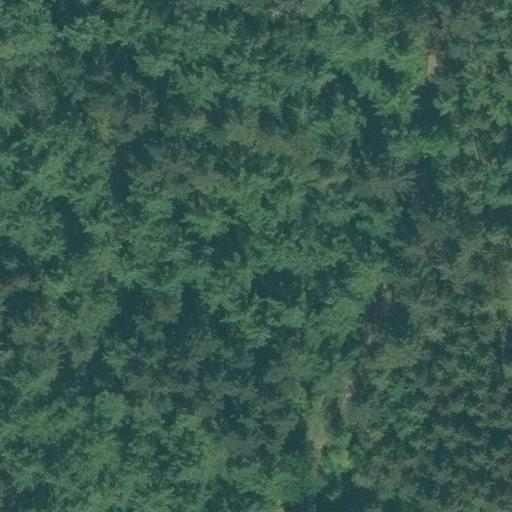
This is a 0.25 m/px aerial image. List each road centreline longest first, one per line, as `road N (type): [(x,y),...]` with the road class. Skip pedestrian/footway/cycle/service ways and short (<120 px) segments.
road 1 (track): [(285,511),(405,223)]
road 2 (track): [(432,0),(405,223)]
